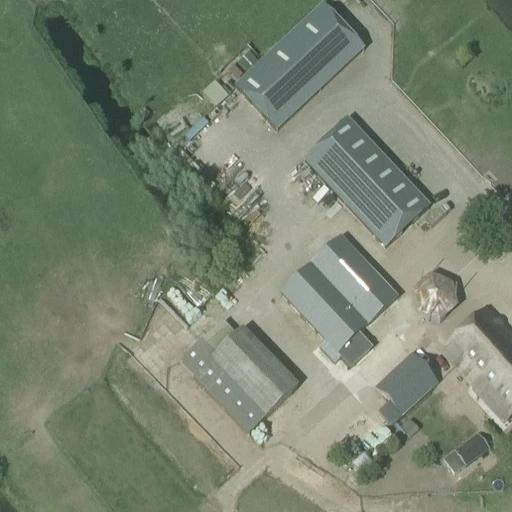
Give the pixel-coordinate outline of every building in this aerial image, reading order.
[(363,52),(322,9),(234,91),(275,135),(363,52)] [(247,55),(235,66),(245,75),(256,64),(247,55)] [(347,123),(303,164),(385,251),(428,210),(347,123)] [(511,227),(503,233),(511,251),(511,250),(511,227)] [(339,241),(279,297),(334,357),(395,301),(384,289),(399,274),(365,237),(349,253),(339,241)] [(439,325),(457,309),(451,287),(429,278),(411,294),(416,318),(439,325)] [(504,423),(511,414),(511,341),(484,312),(439,354),(504,423)] [(296,389),(242,332),(213,360),(199,345),(178,366),(246,437),(296,389)] [(399,419),(434,387),(408,358),(373,391),(399,419)] [(409,423),(400,430),(409,440),(418,432),(409,423)] [(453,478),(487,452),(476,437),(442,463),(453,478)] [(363,459),(352,468),(366,485),(377,476),(363,459)]
